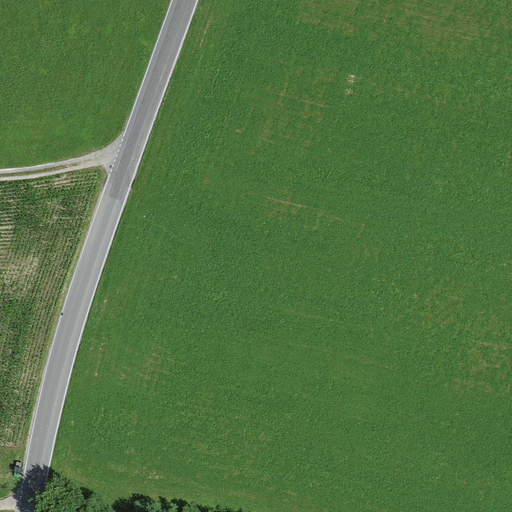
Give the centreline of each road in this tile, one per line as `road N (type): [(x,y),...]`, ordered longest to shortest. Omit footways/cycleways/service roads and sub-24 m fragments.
road 1 (unclassified): [(185,0),(53,384),(31,511)]
road 2 (track): [(0,175),(131,153)]
